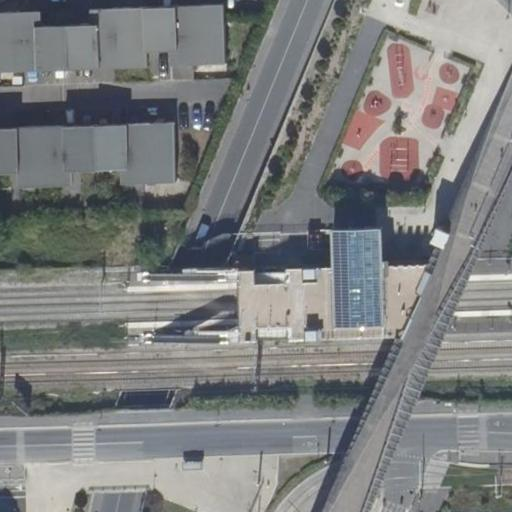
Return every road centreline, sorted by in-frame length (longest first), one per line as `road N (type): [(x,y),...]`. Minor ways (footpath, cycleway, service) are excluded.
road 1 (residential): [(305,0),(143,411),(115,511)]
road 2 (tertiary): [(423,434),(0,445)]
